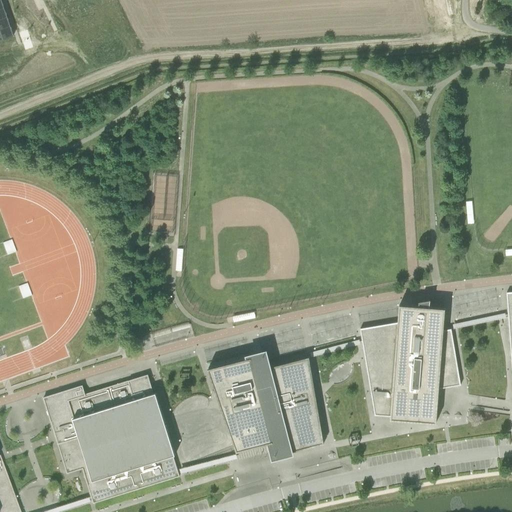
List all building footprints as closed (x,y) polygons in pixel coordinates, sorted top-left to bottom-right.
[(62,0),(63,2),(52,7),(58,20),(66,16),(66,17),(70,16),(69,15),(86,7),(82,0),(62,0)] [(7,17),(0,19),(0,29),(10,26),(7,17)] [(10,26),(0,29),(0,40),(13,36),(10,26)] [(3,242),(6,255),(16,252),(12,239),(3,242)] [(18,286),(23,298),(32,295),(27,283),(18,286)] [(430,301),(430,300),(419,302),(418,306),(399,305),(398,322),(360,329),(362,341),(375,415),(391,417),(390,419),(436,423),(439,389),(461,385),(451,329),(443,330),(445,308),(429,307),(430,307),(430,301)] [(233,322),(255,317),(253,311),(232,316),(233,322)] [(288,453),(324,444),(309,357),(264,369),(254,371),(251,357),(208,368),(237,451),(284,439),(285,445),(288,453)] [(155,393),(153,394),(147,375),(85,394),(82,385),(43,398),(52,427),(67,474),(82,469),(92,500),(93,503),(179,476),(178,474),(173,456),(175,455),(155,393)] [(0,456),(0,511),(20,511),(15,499),(4,467),(0,456)]
